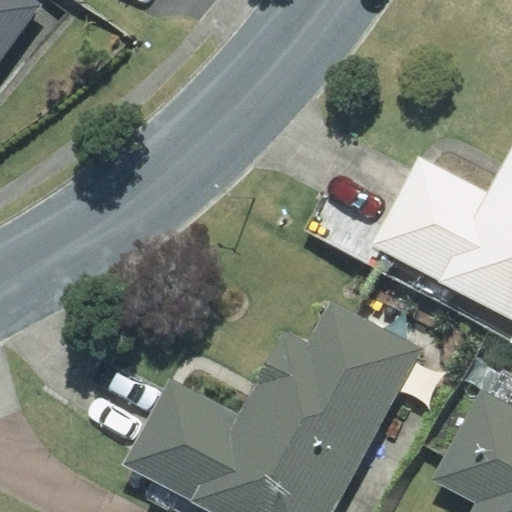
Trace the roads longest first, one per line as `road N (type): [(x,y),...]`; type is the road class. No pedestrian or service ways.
road 1 (residential): [(331,0),(187,168),(0,291)]
road 2 (unknown): [(0,439),(117,511)]
